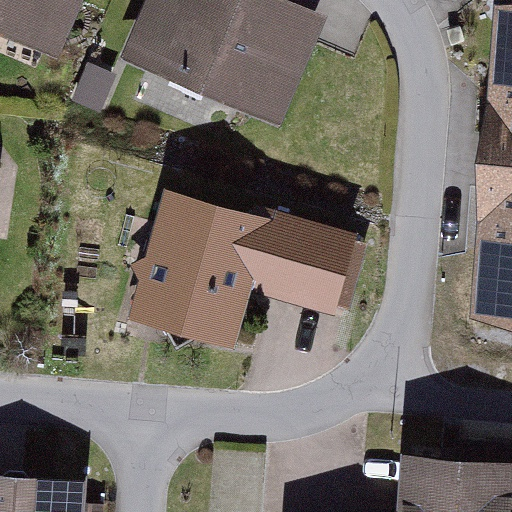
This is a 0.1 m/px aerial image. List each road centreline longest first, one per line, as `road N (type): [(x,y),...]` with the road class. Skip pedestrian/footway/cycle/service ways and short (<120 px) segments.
road 1 (residential): [(162,413),(308,421),(381,389),(411,323),(432,197),(425,49),(388,0)]
road 2 (residential): [(0,399),(162,413)]
